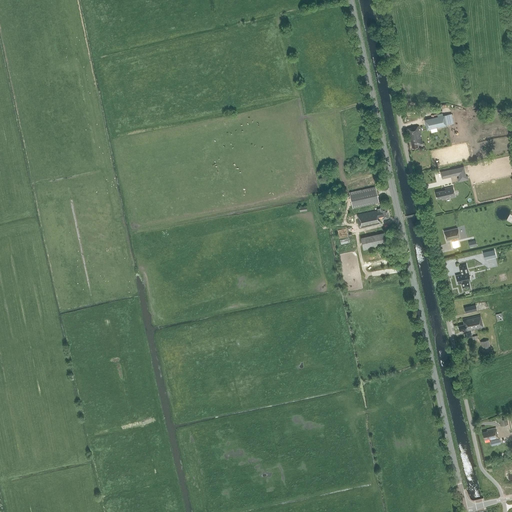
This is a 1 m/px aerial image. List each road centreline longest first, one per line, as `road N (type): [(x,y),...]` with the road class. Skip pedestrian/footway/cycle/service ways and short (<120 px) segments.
road 1 (secondary): [(464,509),(350,0)]
road 2 (unclassified): [(503,500),(478,461),(375,0)]
